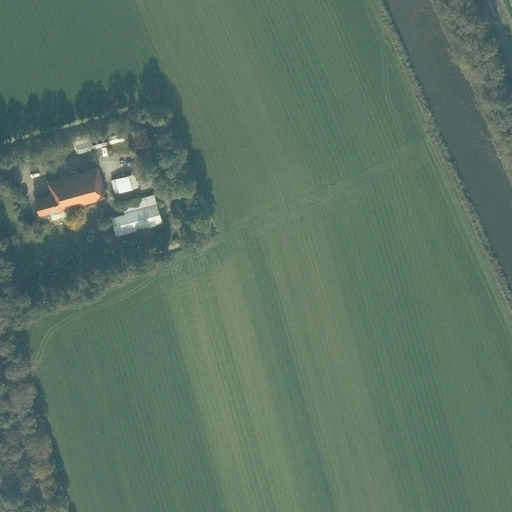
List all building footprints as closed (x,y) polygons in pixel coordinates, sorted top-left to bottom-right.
[(150,143),(146,128),(132,132),(136,147),(150,143)] [(74,141),(78,153),(94,148),(93,147),(109,143),(107,136),(106,131),(74,141)] [(121,132),(107,136),(109,143),(123,139),(121,132)] [(51,195),(34,200),(39,214),(49,212),(51,219),(66,215),(66,216),(75,214),(72,205),(106,196),(98,166),(46,181),(51,195)] [(105,178),(109,192),(129,186),(125,174),(128,174),(128,171),(105,178)] [(155,222),(150,206),(148,199),(122,206),(124,213),(110,217),(115,234),(155,222)]
